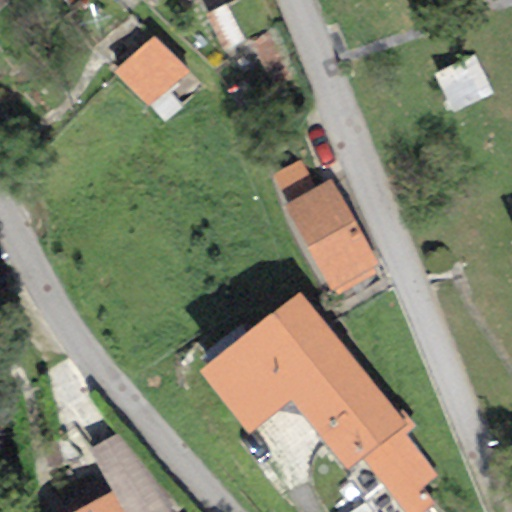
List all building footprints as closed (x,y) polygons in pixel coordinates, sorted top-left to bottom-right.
[(225,16),(209,23),(223,53),(240,46),(225,16)] [(153,48),(121,78),(154,112),(186,82),(153,48)] [(318,195),(283,217),(331,295),(366,273),(318,195)] [(420,476),(297,316),(206,385),(245,436),(291,401),(376,511),(420,476)] [(116,500),(94,511),(153,511),(121,453),(98,466),(116,500)]
